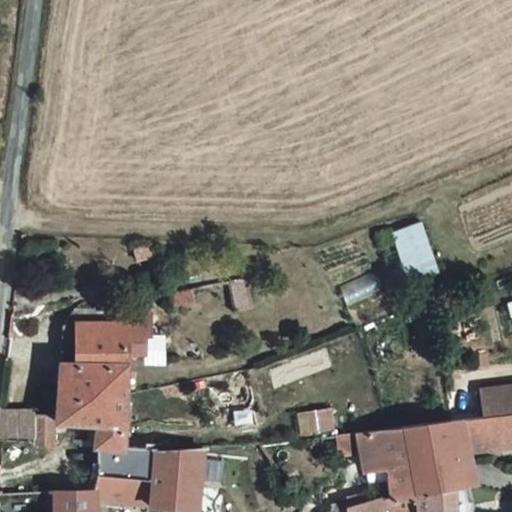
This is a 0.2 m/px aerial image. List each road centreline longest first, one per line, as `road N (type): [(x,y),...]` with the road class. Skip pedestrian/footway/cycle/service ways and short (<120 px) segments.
road 1 (unknown): [(14,221),(313,239),(511,160)]
road 2 (unclassified): [(44,0),(0,321)]
